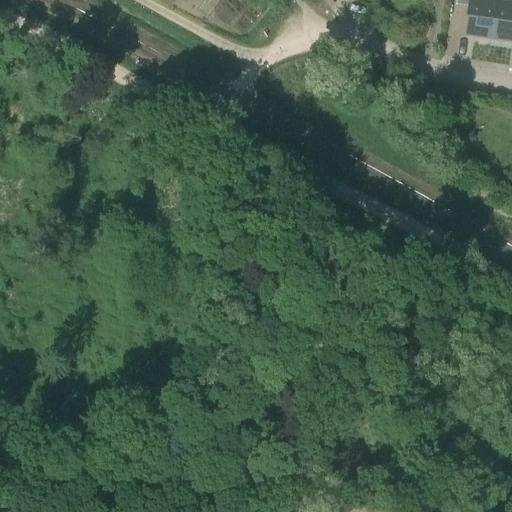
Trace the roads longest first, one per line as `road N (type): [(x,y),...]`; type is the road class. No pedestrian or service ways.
road 1 (track): [(511,283),(209,130)]
road 2 (track): [(209,130),(66,44),(0,15)]
road 3 (residential): [(511,81),(420,67),(384,46),(330,36)]
road 4 (track): [(209,130),(269,55),(330,36)]
road 5 (track): [(269,55),(243,53),(143,0)]
